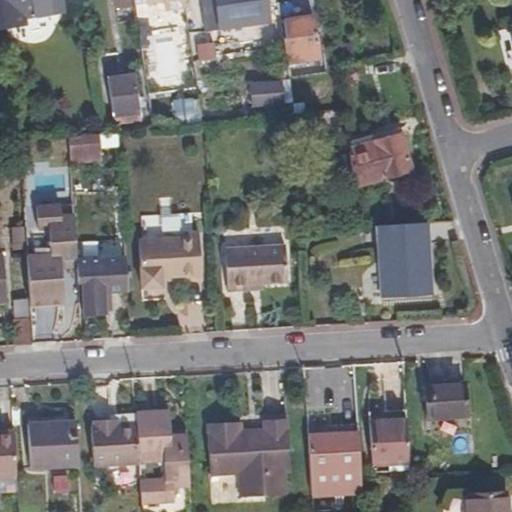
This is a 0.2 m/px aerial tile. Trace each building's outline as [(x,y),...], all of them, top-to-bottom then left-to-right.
[(0,0),(0,19),(23,17),(22,9),(64,3),(63,0),(0,0)] [(116,0),(118,12),(139,9),(137,0),(116,0)] [(166,0),(168,15),(188,12),(186,0),(166,0)] [(266,0),(203,0),(206,23),(221,22),(222,28),(270,22),(266,0)] [(288,36),(284,36),(288,60),(321,55),(316,17),(286,19),(288,36)] [(195,38),(194,58),(213,59),(213,39),(195,38)] [(137,78),(116,80),(120,119),(141,116),(137,78)] [(293,103),(290,81),(252,86),(254,107),(293,103)] [(194,101),(173,99),(171,118),(192,120),(194,101)] [(336,112),(334,100),(302,104),(303,116),(336,112)] [(314,138),(312,118),(296,119),(297,140),(314,138)] [(295,149),(294,129),(274,130),(276,150),(295,149)] [(403,135),(352,155),(354,193),(415,171),(403,135)] [(121,136),(109,137),(103,138),(104,148),(122,147),(121,136)] [(103,138),(72,140),(73,165),(105,161),(104,148),(103,138)] [(30,254),(34,304),(67,302),(65,265),(79,264),(79,257),(76,215),(64,215),(64,205),(40,206),(41,228),(52,228),(54,253),(30,254)] [(432,293),(428,218),(381,224),(382,242),(383,263),(389,264),(389,272),(383,272),(384,295),(432,293)] [(185,232),(185,236),(143,237),(145,286),(165,285),(164,276),(204,273),(202,231),(185,232)] [(291,244),(230,248),(232,291),(254,290),(268,289),(268,283),(293,281),(291,244)] [(79,264),(80,275),(85,275),(87,310),(109,309),(109,287),(130,286),(128,255),(79,257),(79,264)] [(15,318),(17,345),(33,343),(30,299),(20,299),(20,318),(15,318)] [(467,380),(427,383),(429,417),(468,416),(467,380)] [(408,417),(408,408),(372,410),(372,418),(408,417)] [(171,409),(140,411),(143,460),(163,458),(163,479),(144,480),(146,501),(176,499),(174,486),(191,484),(189,433),(172,434),(172,425),(171,409)] [(143,460),(140,411),(115,415),(115,417),(99,418),(98,424),(96,424),(98,464),(143,461),(143,460)] [(235,428),(234,420),(209,422),(211,471),(239,470),(240,494),(289,491),(288,467),(293,466),(289,417),(265,418),(265,425),(243,427),(235,428)] [(408,417),(372,418),(375,463),(411,462),(408,417)] [(82,464),(79,419),(31,422),(35,467),(82,464)] [(242,420),(234,420),(235,428),(243,427),(242,420)] [(189,433),(188,425),(172,425),(172,434),(189,433)] [(20,473),(17,429),(0,429),(0,484),(21,483),(20,473)] [(362,472),(359,433),(311,436),(313,474),(362,472)] [(508,511),(507,488),(469,490),(469,511),(508,511)]
